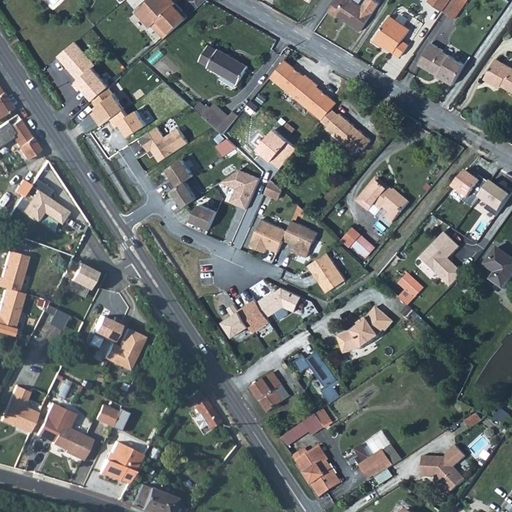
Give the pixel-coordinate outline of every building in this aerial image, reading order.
[(148,22),(170,0),(148,0),(137,10),(148,22)] [(151,26),(153,24),(159,19),(170,32),(186,13),(174,0),(170,0),(148,22),(151,26)] [(356,32),(374,4),(367,0),(362,0),(358,8),(346,0),(342,0),(332,0),(324,13),(330,18),(331,16),(356,32)] [(447,0),(428,0),(426,4),(439,13),(447,0)] [(447,0),(439,13),(451,21),(465,0),(447,0)] [(397,11),(394,16),(408,24),(411,18),(397,11)] [(186,13),(170,32),(171,32),(189,17),(186,13)] [(407,33),(386,18),(370,42),(380,48),(381,46),(392,53),(390,55),(397,60),(406,47),(401,43),(407,33)] [(159,19),(153,24),(165,38),(170,32),(159,19)] [(79,80),(93,68),(97,64),(76,40),(58,56),(79,80)] [(441,51),(428,43),(417,64),(451,83),(461,64),(440,53),(441,51)] [(208,68),(238,85),(249,66),(219,50),(218,51),(208,45),(200,61),(209,66),(208,68)] [(306,74),(305,75),(285,59),(271,76),(323,118),(332,108),(338,102),(318,86),(319,84),(306,74)] [(511,69),(493,59),(482,79),(493,85),(494,83),(511,93),(511,69)] [(79,80),(74,85),(78,92),(82,88),(93,101),(95,100),(110,89),(112,88),(93,68),(79,80)] [(110,89),(95,100),(98,104),(98,112),(94,114),(100,124),(110,118),(123,109),(123,108),(110,89)] [(5,94),(0,97),(0,112),(3,117),(15,109),(5,94)] [(223,132),(238,114),(232,109),(225,118),(211,104),(203,114),(223,132)] [(338,113),(332,108),(323,118),(322,120),(328,125),(326,126),(354,151),(360,144),(364,147),(371,139),(340,112),(338,113)] [(123,109),(110,118),(116,126),(121,123),(130,136),(146,125),(137,111),(128,117),(123,109)] [(43,160),(39,155),(43,152),(23,120),(12,127),(18,135),(15,137),(34,166),(43,160)] [(160,126),(142,138),(151,151),(156,148),(157,150),(157,153),(162,161),(192,143),(182,127),(167,136),(160,126)] [(276,129),(258,149),(281,169),(298,150),(276,129)] [(229,138),(218,145),(225,156),(239,147),(229,138)] [(184,159),(169,169),(175,178),(169,181),(174,189),(187,180),(195,175),(184,159)] [(242,169),(223,182),(236,188),(230,202),(248,210),(263,178),(242,169)] [(468,171),(455,187),(468,198),(482,181),(468,171)] [(53,190),(36,178),(32,185),(31,186),(37,190),(23,212),(38,222),(44,213),(61,225),(69,212),(48,197),(53,190)] [(273,179),(267,192),(280,198),(284,189),(273,179)] [(371,204),(373,201),(379,207),(382,205),(388,210),(384,214),(391,220),(409,200),(394,187),(393,189),(388,185),(387,187),(377,179),(366,191),(367,192),(363,197),(371,204)] [(31,186),(32,185),(25,180),(17,192),(24,197),(31,186)] [(187,180),(174,189),(185,206),(199,198),(187,180)] [(492,181),(481,197),(488,202),(489,206),(499,212),(511,195),(492,181)] [(229,225),(236,207),(224,202),(217,220),(229,225)] [(219,211),(204,204),(199,206),(193,220),(211,228),(219,211)] [(289,231),(263,219),(251,245),(266,252),(268,247),(279,252),(285,239),(289,231)] [(294,220),(289,231),(285,239),(295,243),(292,250),(308,257),(319,232),(311,229),(312,228),(294,220)] [(365,256),(374,245),(360,233),(351,243),(365,256)] [(460,248),(445,233),(420,258),(451,289),(463,273),(450,260),(460,248)] [(495,272),(490,278),(494,281),(511,258),(511,256),(497,246),(484,264),(495,272)] [(0,277),(0,286),(5,288),(19,291),(29,256),(9,250),(2,278),(0,277)] [(328,251),(308,264),(313,272),(314,271),(321,280),(319,280),(327,292),(347,279),(328,251)] [(511,258),(494,281),(503,287),(511,274),(511,258)] [(76,263),(69,260),(61,276),(86,289),(95,271),(84,266),(85,264),(77,260),(76,263)] [(418,298),(427,285),(410,274),(402,287),(418,298)] [(266,296),(258,301),(268,316),(276,311),(281,319),(289,313),(288,308),(295,311),(302,295),(283,287),(266,298),(266,296)] [(19,291),(5,288),(0,305),(0,324),(14,328),(24,293),(19,291)] [(256,298),(239,309),(250,325),(254,332),(271,321),(268,316),(258,301),(256,298)] [(250,325),(239,309),(235,303),(229,307),(233,314),(224,320),(234,336),(250,325)] [(48,305),(37,332),(44,335),(38,347),(52,354),(69,314),(48,305)] [(385,328),(380,324),(388,315),(377,306),(367,317),(359,323),(361,325),(351,332),(338,337),(344,353),(363,346),(363,348),(380,336),(379,335),(385,328)] [(111,343),(122,321),(114,317),(112,321),(100,315),(91,333),(111,343)] [(388,315),(380,324),(385,328),(388,330),(395,321),(388,315)] [(111,343),(104,358),(129,370),(145,337),(127,328),(118,347),(111,343)] [(304,355),(295,361),(301,371),(311,365),(326,387),(322,390),(331,403),(340,396),(334,386),(340,382),(318,351),(306,359),(304,355)] [(276,392),(283,387),(272,371),(250,386),(267,412),(282,401),(276,392)] [(9,425),(25,392),(15,387),(0,421),(9,425)] [(28,433),(37,414),(22,407),(28,393),(25,392),(9,425),(28,433)] [(199,411),(192,415),(199,426),(205,422),(211,430),(216,426),(221,422),(205,399),(195,406),(199,411)] [(101,421),(107,408),(100,405),(94,418),(101,421)] [(504,406),(494,417),(504,422),(509,414),(504,406)] [(109,425),(116,412),(107,408),(101,421),(109,425)] [(123,430),(128,411),(119,408),(114,427),(123,430)] [(60,425),(51,444),(68,452),(67,454),(82,461),(92,439),(68,429),(74,415),(66,411),(60,425)] [(475,412),(464,419),(469,427),(481,420),(475,412)] [(311,433),(323,425),(315,413),(281,437),(287,446),(309,430),(311,433)] [(104,459),(104,460),(134,471),(142,455),(116,441),(106,460),(104,459)] [(422,455),(420,475),(435,476),(438,480),(438,484),(445,492),(449,492),(464,479),(453,466),(465,455),(455,444),(445,453),(445,456),(422,455)] [(325,475),(316,461),(325,455),(318,445),(309,451),(306,447),(292,455),(311,485),(325,475)] [(362,445),(356,449),(364,460),(370,456),(364,448),(362,445)] [(392,464),(383,450),(360,465),(369,480),(392,464)] [(325,475),(335,468),(325,455),(316,461),(325,475)] [(134,471),(104,460),(95,484),(114,491),(119,481),(127,484),(134,471)] [(335,468),(325,475),(333,486),(342,479),(335,468)] [(318,495),(333,486),(325,475),(311,485),(318,495)] [(161,511),(168,495),(140,484),(132,505),(149,511),(161,511)]
